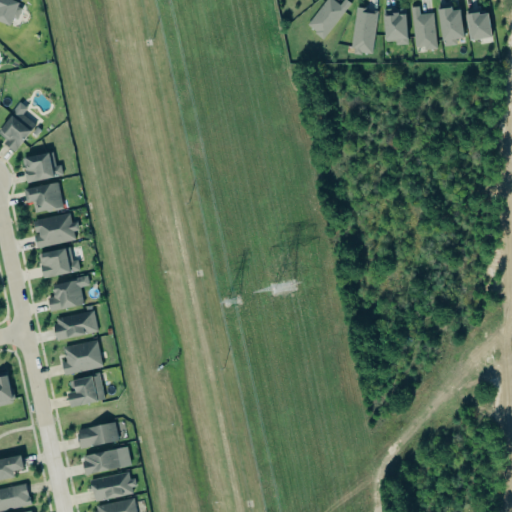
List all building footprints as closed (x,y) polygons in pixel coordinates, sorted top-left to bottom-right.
[(0,0),(12,0),(17,2),(16,6),(20,8),(15,19),(11,17),(8,25),(0,21),(0,0)] [(340,0),(345,0),(349,2),(320,39),(312,32),(313,31),(305,24),(323,0),(332,0),(337,4),(340,0)] [(353,5),(377,8),(370,54),(359,52),(359,55),(350,53),(351,48),(347,48),(353,5)] [(408,7),(416,6),(417,13),(431,12),(434,48),(422,49),(422,46),(412,47),(408,7)] [(464,38),(458,7),(437,10),(443,46),(456,44),(455,39),(464,38)] [(383,40),(393,39),(393,44),(406,43),(403,14),(396,14),(396,12),(381,13),(383,40)] [(466,15),(468,40),(490,38),(488,12),(466,15)] [(13,152),(35,125),(22,114),(26,108),(19,103),(0,126),(0,135),(5,140),(2,143),(13,152)] [(62,175),(60,165),(53,166),(50,153),(21,158),(26,182),(62,175)] [(21,188),(24,204),(30,202),(32,213),(43,211),(46,212),(62,208),(56,180),(21,188)] [(33,234),(30,220),(33,220),(33,218),(68,210),(71,220),(76,219),(78,230),(73,231),(74,240),(34,249),(30,234),(33,234)] [(76,259),(67,261),(65,249),(38,254),(42,278),(79,271),(76,259)] [(49,311),(82,305),(79,287),(88,285),(87,277),(52,284),(54,296),(47,298),(49,311)] [(97,332),(93,310),(52,319),(56,340),(97,332)] [(102,367),(96,340),(62,347),(65,361),(61,362),(63,375),(102,367)] [(70,392),(68,381),(81,378),(81,375),(96,372),(102,399),(68,406),(65,393),(70,392)] [(0,405),(10,403),(11,400),(12,398),(10,388),(7,384),(4,374),(0,374),(0,405)] [(75,429),(112,421),(116,440),(78,448),(75,435),(76,435),(75,429)] [(82,456),(83,460),(80,461),(83,474),(128,465),(124,447),(82,456)] [(0,479),(12,477),(11,471),(22,469),(19,455),(0,459),(0,479)] [(132,494),(130,487),(132,486),(129,472),(89,480),(93,501),(132,494)] [(0,511),(30,505),(25,484),(0,488),(0,511)] [(92,507),(92,511),(135,511),(132,498),(92,507)]
